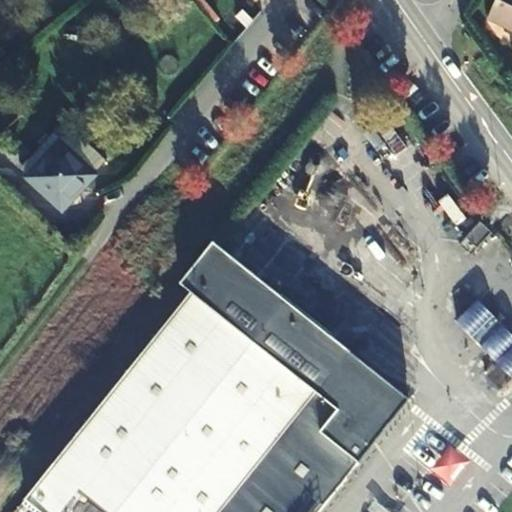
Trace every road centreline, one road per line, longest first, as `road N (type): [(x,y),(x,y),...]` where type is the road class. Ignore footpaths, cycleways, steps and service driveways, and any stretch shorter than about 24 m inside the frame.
road 1 (tertiary): [(422,39),(511,162)]
road 2 (track): [(85,256),(0,371)]
